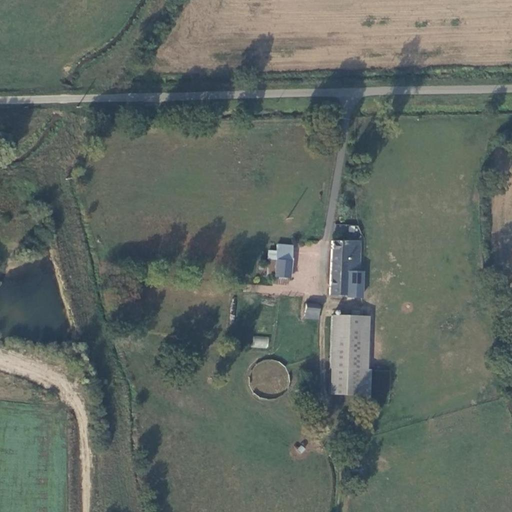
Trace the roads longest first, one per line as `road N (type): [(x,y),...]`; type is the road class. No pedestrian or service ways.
road 1 (unclassified): [(511,89),(0,101)]
road 2 (track): [(0,357),(59,379),(83,412),(82,511)]
